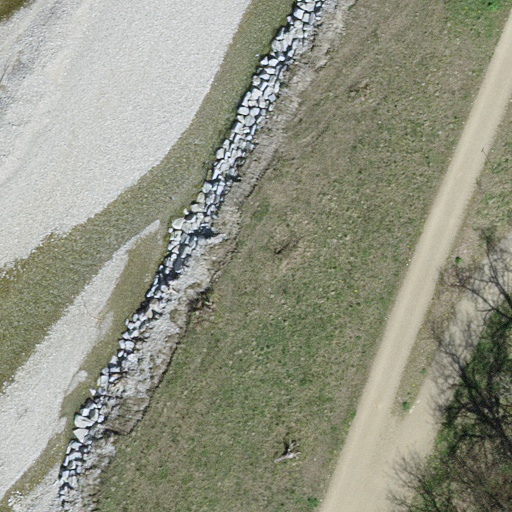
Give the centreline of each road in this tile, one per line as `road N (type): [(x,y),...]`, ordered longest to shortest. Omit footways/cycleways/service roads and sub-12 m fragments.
road 1 (track): [(482,124),(332,511)]
road 2 (track): [(466,323),(383,511)]
